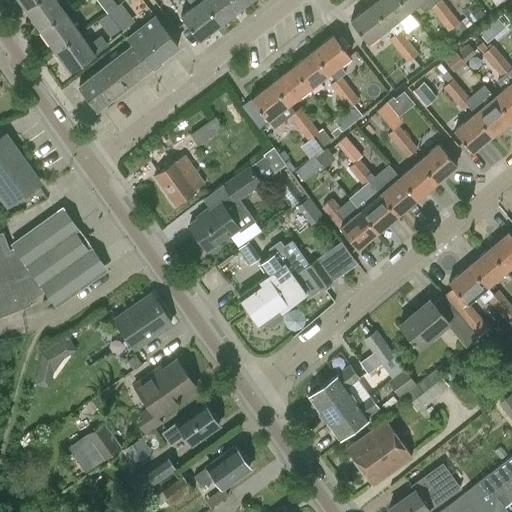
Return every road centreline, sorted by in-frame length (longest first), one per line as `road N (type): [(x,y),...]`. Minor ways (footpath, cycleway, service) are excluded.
road 1 (residential): [(511,179),(251,395)]
road 2 (residential): [(251,395),(92,163)]
road 3 (residential): [(294,0),(92,163)]
road 4 (residential): [(92,163),(0,39)]
road 5 (residential): [(334,511),(251,395)]
